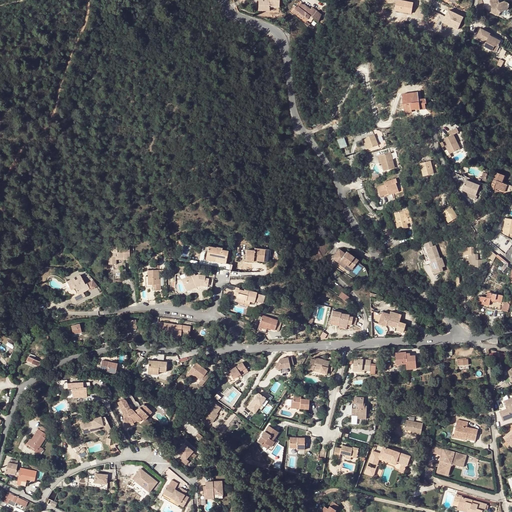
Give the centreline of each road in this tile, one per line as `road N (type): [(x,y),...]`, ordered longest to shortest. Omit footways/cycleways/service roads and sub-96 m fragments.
road 1 (unclassified): [(225,0),(232,13),(275,32),(305,134),(349,216),(383,268),(452,322),(458,337)]
road 2 (unclassified): [(211,351),(123,347),(80,357),(16,403),(0,455)]
road 3 (unclassified): [(458,337),(211,351)]
road 4 (residential): [(40,504),(68,473),(155,458),(189,481),(195,511)]
road 5 (residential): [(504,497),(486,347)]
